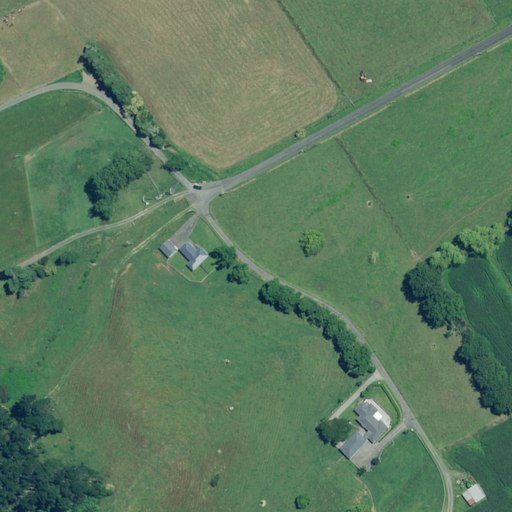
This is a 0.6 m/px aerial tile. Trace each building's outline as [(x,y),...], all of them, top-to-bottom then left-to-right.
[(166,253),(170,257),(178,250),(169,241),(161,249),(166,253)] [(198,251),(189,242),(181,249),(191,261),(188,264),(194,271),(210,255),(202,247),(198,251)] [(166,253),(161,249),(158,252),(162,257),(166,253)] [(370,431),(367,435),(365,437),(358,430),(340,449),(351,460),(371,439),(375,443),(390,428),(382,420),(380,421),(375,416),(381,410),(373,403),(370,406),(365,402),(356,410),(362,416),(358,419),(370,431)] [(486,496),(477,484),(463,494),(472,507),(486,496)]
